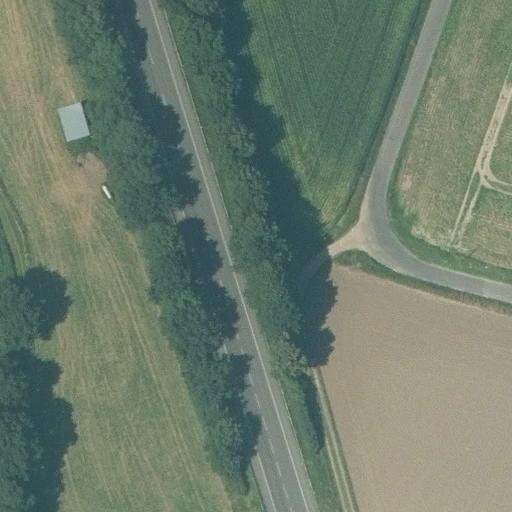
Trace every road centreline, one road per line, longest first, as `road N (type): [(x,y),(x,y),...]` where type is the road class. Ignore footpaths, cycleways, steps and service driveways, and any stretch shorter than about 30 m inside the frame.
road 1 (primary): [(291,511),(133,0)]
road 2 (unclassified): [(440,0),(376,178),(368,230),(415,270),(511,295)]
road 3 (track): [(368,230),(329,234),(298,268),(295,308),(352,511)]
road 4 (track): [(0,211),(19,274),(17,448),(30,511)]
